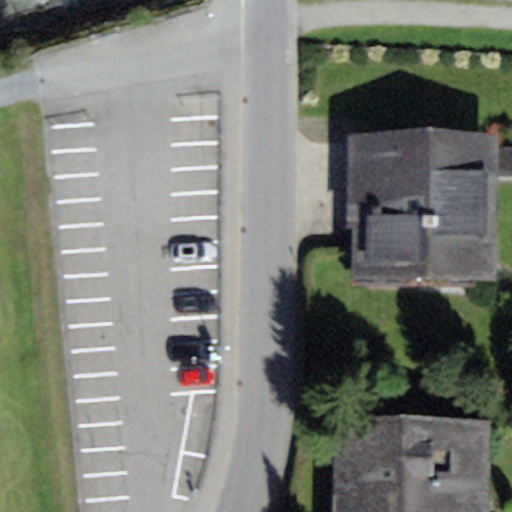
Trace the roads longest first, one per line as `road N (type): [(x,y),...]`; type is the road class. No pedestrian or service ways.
road 1 (residential): [(245,511),(267,408),(266,0)]
road 2 (track): [(511,16),(267,14)]
